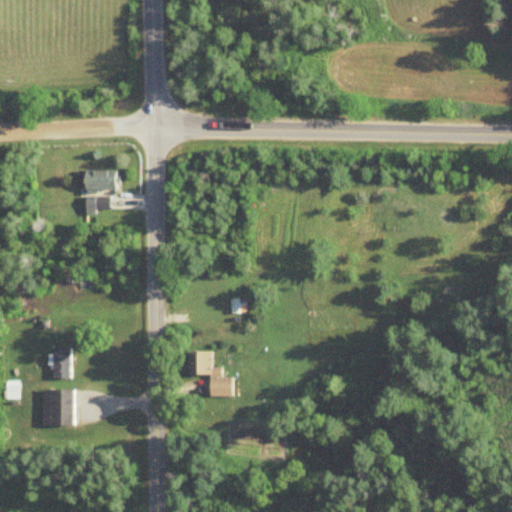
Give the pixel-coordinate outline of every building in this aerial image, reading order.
[(80,190),(125,190),(125,170),(80,170),(80,190)] [(111,196),(86,196),(86,214),(100,214),(100,210),(111,210),(111,196)] [(231,299),(232,314),(246,313),(245,297),(231,299)] [(53,380),(73,380),(73,349),(53,349),(53,380)] [(226,378),(226,367),(217,367),(217,352),(201,352),(201,376),(213,376),(213,397),(237,397),(238,378),(226,378)]
